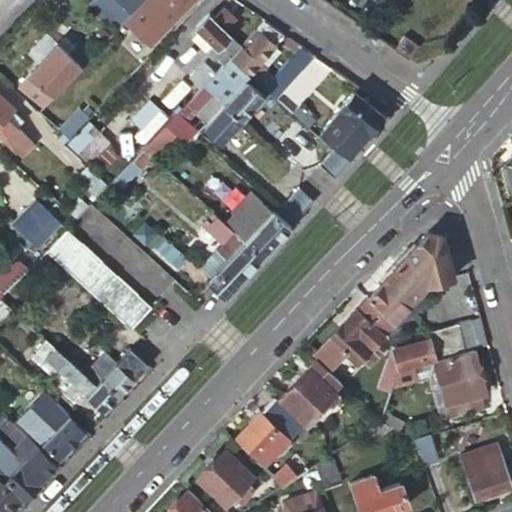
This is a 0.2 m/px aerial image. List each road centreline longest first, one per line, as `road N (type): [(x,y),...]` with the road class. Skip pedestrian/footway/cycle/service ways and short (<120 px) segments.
road 1 (tertiary): [(113,511),(462,127)]
road 2 (residential): [(271,0),(462,127)]
road 3 (residential): [(462,127),(511,341)]
